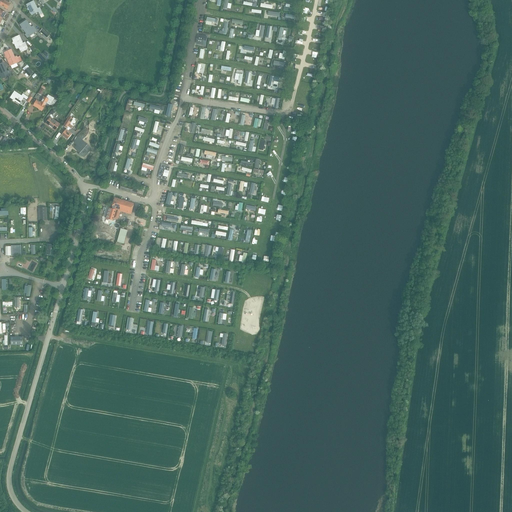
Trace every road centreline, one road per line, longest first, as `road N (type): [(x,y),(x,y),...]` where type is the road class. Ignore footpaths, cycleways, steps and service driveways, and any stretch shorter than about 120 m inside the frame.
road 1 (track): [(259,364),(332,24),(344,0)]
road 2 (track): [(47,336),(259,364)]
road 3 (unclassified): [(25,511),(12,496),(9,470),(55,312)]
road 4 (track): [(221,511),(259,364)]
